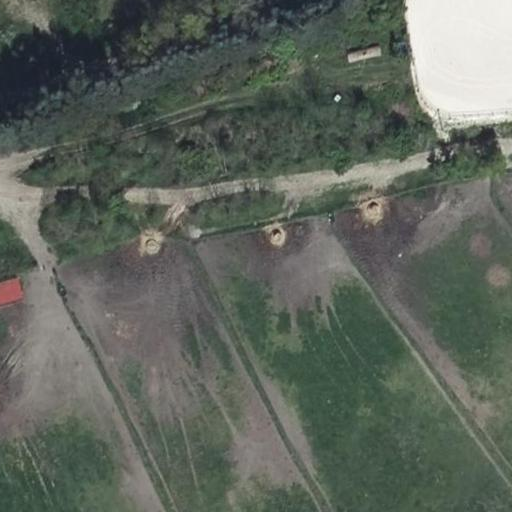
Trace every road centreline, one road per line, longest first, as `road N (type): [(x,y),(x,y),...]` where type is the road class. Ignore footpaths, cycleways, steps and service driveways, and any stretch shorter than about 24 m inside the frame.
road 1 (track): [(0,190),(34,200),(320,181),(511,148)]
road 2 (track): [(251,0),(117,59),(0,94)]
